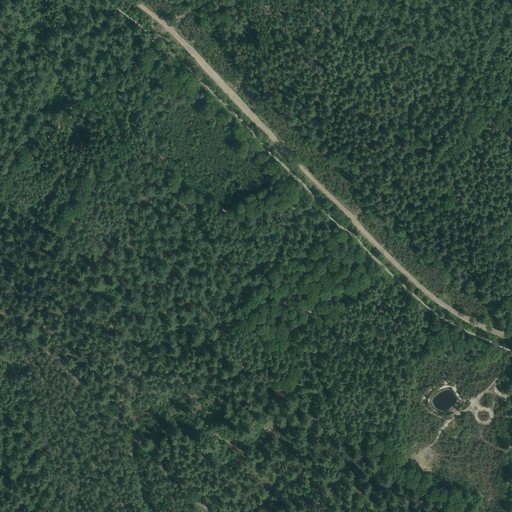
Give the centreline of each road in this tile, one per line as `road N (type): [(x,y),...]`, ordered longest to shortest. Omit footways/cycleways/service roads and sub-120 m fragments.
road 1 (track): [(453,511),(219,348),(257,277),(358,219),(381,130),(371,109),(352,106),(337,91),(316,92),(318,43),(303,25),(251,24),(229,0)]
road 2 (track): [(511,338),(448,308),(399,268),(170,26)]
road 3 (track): [(217,511),(0,307)]
road 4 (track): [(170,26),(14,158)]
